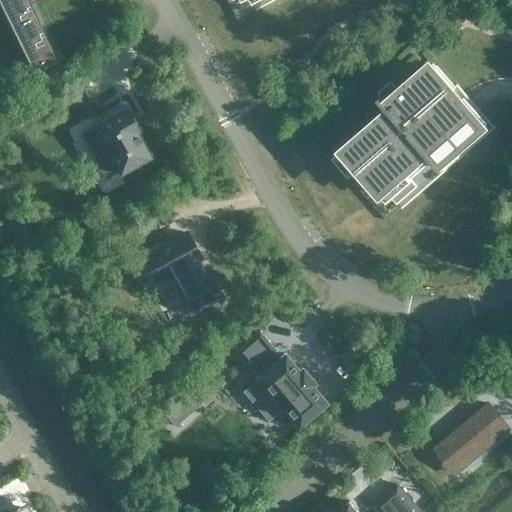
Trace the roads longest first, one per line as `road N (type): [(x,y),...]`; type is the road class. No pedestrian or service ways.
road 1 (residential): [(442,309),(350,289),(314,261),(163,0)]
road 2 (residential): [(262,511),(433,363),(442,309)]
